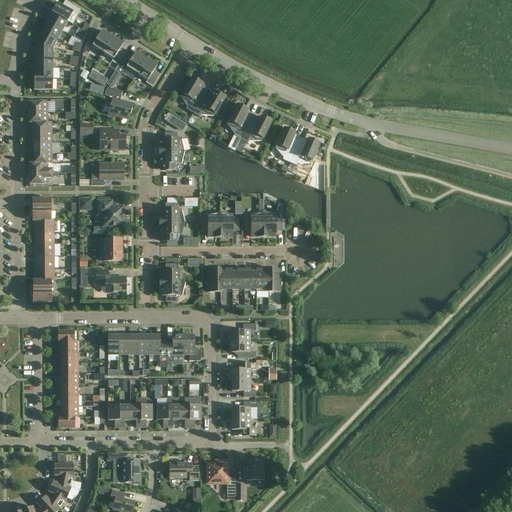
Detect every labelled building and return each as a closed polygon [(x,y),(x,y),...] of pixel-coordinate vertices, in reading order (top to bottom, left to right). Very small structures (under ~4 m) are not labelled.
[(51,13),(67,22),(73,12),(78,15),(81,11),(65,1),(62,6),(57,3),(51,13)] [(46,23),(62,31),(67,22),(51,13),(46,23)] [(41,32),(57,41),(62,31),(46,23),(41,32)] [(88,39),(85,45),(84,52),(88,53),(92,47),(102,53),(112,38),(102,31),(98,36),(92,31),(88,39)] [(35,44),(52,49),(57,41),(41,32),(37,39),(36,39),(36,40),(36,41),(35,43),(35,44)] [(112,38),(102,53),(113,59),(109,66),(115,70),(118,66),(126,53),(120,49),(123,44),(112,38)] [(52,49),(35,44),(34,45),(35,45),(34,48),(34,49),(34,58),(52,58),(52,49)] [(115,70),(115,71),(122,75),(126,68),(136,74),(146,59),(135,52),(132,57),(126,53),(118,66),(115,70)] [(34,69),(52,69),(52,58),(34,58),(34,69)] [(157,66),(146,59),(136,74),(147,81),(145,83),(152,87),(160,75),(154,71),(157,66)] [(52,69),(34,69),(34,79),(52,80),(52,69)] [(90,73),(84,70),(80,77),(86,80),(90,73)] [(89,77),(105,86),(109,79),(94,70),(89,77)] [(207,90),(201,86),(202,84),(199,82),(198,81),(193,78),(193,79),(192,78),(180,97),(181,98),(187,108),(186,109),(193,113),(207,90)] [(52,80),(34,79),(34,91),(52,91),(52,80)] [(111,88),(114,82),(109,79),(106,85),(111,88)] [(109,114),(118,117),(128,120),(132,105),(119,101),(121,94),(106,90),(104,96),(113,98),(109,114)] [(213,94),(207,90),(193,113),(199,117),(201,116),(212,117),(213,117),(225,98),(223,97),(224,96),(219,93),(218,94),(214,91),(213,94)] [(47,113),(47,102),(29,103),(29,113),(47,113)] [(248,110),(245,108),(243,108),(244,107),(239,104),(238,105),(237,104),(227,125),(234,134),(233,136),(240,140),(253,116),(246,112),(248,110)] [(47,113),(29,113),(29,124),(33,124),(33,123),(47,123),(48,123),(47,113)] [(189,118),(182,114),(180,118),(186,122),(189,118)] [(173,116),(166,127),(170,129),(174,122),(184,129),(186,125),(173,116)] [(260,117),(259,119),(253,116),(240,140),(247,144),(248,142),(260,142),(261,142),(271,122),(270,121),(270,120),(265,118),(265,119),(260,117)] [(33,123),(33,124),(33,133),(52,133),(52,123),(48,123),(47,123),(33,123)] [(93,125),(80,125),(80,141),(93,141),(93,125)] [(282,160),(290,163),(300,138),(294,136),(295,133),(291,131),(291,130),(286,128),(285,129),(284,128),(275,149),(283,158),(282,160)] [(104,131),(100,131),(100,151),(125,151),(124,137),(114,137),(114,131),(104,131)] [(52,133),(33,133),(33,144),(52,144),(52,133)] [(161,152),(185,152),(184,152),(181,139),(178,140),(176,133),(165,133),(165,140),(159,140),(159,147),(161,147),(161,152)] [(307,141),(300,138),(290,163),(297,167),(298,165),(310,164),(319,144),(318,143),(318,142),(313,140),(313,141),(308,139),(307,141)] [(52,144),(33,144),(33,154),(52,154),(52,144)] [(185,152),(161,152),(161,157),(159,157),(159,164),(165,164),(165,171),(176,171),(178,164),(181,164),(184,152),(185,152)] [(48,164),(52,164),(52,154),(33,154),(33,164),(48,164)] [(52,170),(48,170),(48,164),(33,164),(29,164),(29,174),(52,174),(52,170)] [(94,166),(94,180),(91,180),(91,187),(103,187),(103,181),(123,181),(123,164),(99,164),(99,166),(94,166)] [(52,174),(29,174),(29,185),(48,185),(48,179),(52,180),(52,174)] [(199,198),(186,198),(186,207),(199,207),(199,198)] [(34,221),(34,222),(50,222),(50,221),(50,199),(32,199),(32,221),(34,221)] [(84,211),(88,211),(89,210),(91,208),(91,200),(80,200),(80,211),(84,211)] [(104,226),(114,226),(114,227),(123,227),(123,215),(122,215),(122,208),(112,208),(112,201),(97,201),(97,216),(104,216),(104,226)] [(162,223),(185,223),(185,222),(184,222),(182,210),(178,210),(177,204),(165,204),(165,210),(159,210),(159,218),(162,218),(162,223)] [(215,235),(220,235),(220,211),(219,211),(219,212),(207,215),(207,218),(201,220),(201,232),(208,232),(208,238),(215,238),(215,235)] [(220,211),(220,235),(225,235),(225,238),(232,238),(232,232),(239,232),(239,220),(232,218),(232,215),(220,212),(220,211)] [(263,235),(263,211),(263,212),(251,215),(251,218),(244,220),(244,232),(251,231),(251,237),(258,237),(258,235),(263,235)] [(263,211),(263,235),(268,235),(268,237),(275,237),(275,231),(282,231),(282,220),(275,218),(275,215),(263,212),(263,211)] [(54,221),(50,221),(50,222),(34,222),(34,234),(54,234),(54,221)] [(185,223),(162,223),(162,228),(159,228),(159,235),(165,235),(165,242),(177,242),(179,235),(182,235),(184,223),(185,223)] [(34,234),(34,245),(54,245),(54,234),(34,234)] [(103,240),(103,262),(121,262),(121,240),(107,240),(103,240)] [(35,257),(54,257),(54,245),(34,245),(35,257)] [(35,257),(35,268),(54,268),(54,257),(35,257)] [(203,267),(203,259),(188,259),(188,267),(203,267)] [(162,279),(162,284),(186,284),(186,283),(185,283),(182,271),(179,271),(177,265),(165,265),(165,271),(159,271),(159,279),(162,279)] [(35,268),(35,280),(51,280),(51,281),(54,281),(54,268),(35,268)] [(220,290),(220,273),(220,270),(213,270),(213,273),(208,273),(208,283),(206,284),(208,290),(208,293),(220,293),(220,290)] [(232,290),(232,272),(232,270),(225,270),(225,273),(220,273),(220,290),(232,290)] [(232,272),(232,290),(244,290),(244,270),(237,270),(237,273),(232,272)] [(256,290),(255,272),(251,272),(251,270),(244,270),(244,290),(256,290)] [(268,290),(268,272),(263,272),(263,270),(256,270),(255,272),(256,290),(268,290)] [(268,272),(268,290),(268,292),(280,292),(280,290),(282,283),(280,283),(280,272),(275,272),(275,270),(268,270),(268,272)] [(108,278),(108,271),(96,271),(96,284),(103,284),(105,286),(106,293),(126,293),(126,278),(108,278)] [(33,303),(51,303),(51,281),(51,280),(35,280),(35,281),(33,281),(33,303)] [(186,284),(162,284),(162,289),(159,288),(159,296),(165,296),(165,303),(177,303),(179,296),(182,296),(185,284),(186,284)] [(255,325),(253,325),(243,325),(243,331),(231,331),(231,342),(250,342),(250,331),(255,331),(255,325)] [(74,342),(73,331),(58,331),(58,343),(61,343),(61,342),(74,342)] [(108,336),(108,355),(118,355),(118,336),(108,336)] [(118,336),(118,355),(128,355),(128,336),(118,336)] [(128,336),(128,355),(138,355),(138,336),(128,336)] [(138,336),(138,355),(149,355),(149,336),(138,336)] [(166,364),(166,350),(160,350),(160,336),(149,336),(149,355),(159,355),(159,362),(160,362),(160,364),(166,364)] [(166,350),(166,364),(171,364),(171,362),(172,362),(172,355),(183,355),(183,336),(172,336),(172,350),(166,350)] [(189,362),(190,362),(200,362),(200,350),(194,350),(194,336),(183,336),(183,355),(189,355),(189,362)] [(61,342),(61,343),(61,353),(78,353),(78,342),(74,342),(61,342)] [(238,359),(248,359),(255,359),(255,352),(250,352),(250,342),(231,342),(231,353),(238,353),(238,359)] [(78,353),(61,353),(61,364),(78,364),(78,353)] [(231,370),(231,381),(250,381),(250,370),(256,370),(256,363),(248,364),(238,364),(238,370),(231,370)] [(78,364),(61,364),(61,375),(78,375),(78,364)] [(78,375),(61,375),(61,386),(78,385),(78,375)] [(250,381),(231,381),(231,392),(243,392),(243,398),(256,398),(256,391),(250,391),(250,381)] [(78,385),(61,386),(61,396),(78,396),(78,385)] [(168,428),(168,399),(158,399),(158,387),(154,387),(154,399),(156,399),(156,411),(156,421),(163,421),(163,428),(168,428)] [(78,396),(61,396),(61,407),(78,407),(78,396)] [(141,428),(141,399),(135,399),(136,406),(130,406),(130,421),(136,421),(136,428),(141,428)] [(152,406),(146,406),(146,399),(141,399),(141,428),(146,428),(146,421),(152,421),(152,406)] [(178,421),(178,406),(179,399),(168,399),(168,428),(173,428),(173,421),(178,421)] [(184,399),(184,406),(178,406),(178,421),(184,421),(184,428),(189,428),(189,399),(184,399)] [(189,399),(189,428),(194,428),(194,421),(200,421),(200,399),(189,399)] [(243,408),(231,408),(231,419),(250,419),(256,419),(256,402),(243,402),(243,408)] [(119,428),(119,406),(108,406),(108,421),(114,421),(114,428),(119,428)] [(130,421),(130,406),(119,406),(119,428),(124,428),(124,421),(130,421)] [(74,418),(78,418),(78,407),(61,407),(61,418),(74,418)] [(61,418),(58,418),(58,429),(74,429),(74,418),(61,418)] [(250,419),(231,419),(231,431),(243,431),(243,436),(256,436),(256,430),(250,430),(250,419)] [(107,462),(113,462),(113,483),(122,483),(133,483),(134,484),(138,484),(140,482),(140,476),(139,475),(139,461),(126,461),(126,454),(107,454),(107,462)] [(244,468),(244,478),(244,481),(262,481),(262,470),(262,460),(246,460),(246,468),(244,468)] [(227,484),(227,497),(235,497),(235,485),(235,477),(227,478),(227,462),(216,462),(216,464),(207,464),(207,484),(227,484)] [(191,464),(169,464),(169,478),(189,478),(189,481),(198,481),(198,467),(191,467),(191,464)] [(57,483),(70,489),(72,476),(73,476),(73,465),(54,465),(54,476),(59,476),(57,483)] [(48,500),(58,510),(65,499),(66,500),(70,489),(57,483),(53,482),(48,492),(53,494),(49,500),(48,500)] [(235,497),(237,497),(237,501),(243,501),(243,485),(237,485),(235,485),(235,497)] [(124,494),(114,492),(112,491),(109,501),(114,502),(112,510),(120,511),(131,511),(134,503),(123,500),(124,494)] [(48,500),(49,500),(45,497),(37,505),(40,508),(34,511),(33,511),(56,511),(58,510),(48,500)]
